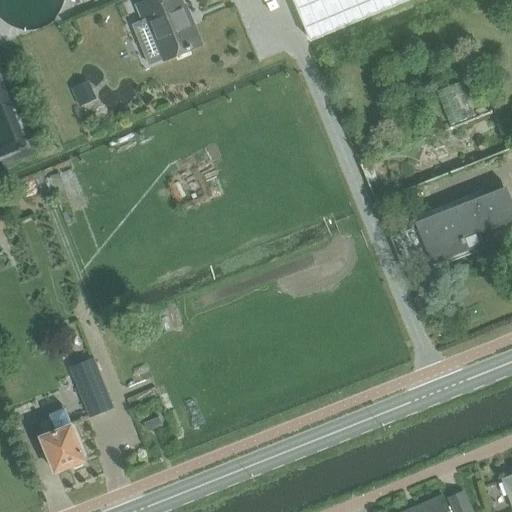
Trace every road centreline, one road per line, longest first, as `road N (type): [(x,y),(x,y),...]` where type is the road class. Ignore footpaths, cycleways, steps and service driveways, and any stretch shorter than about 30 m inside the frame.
road 1 (secondary): [(128,511),(511,359)]
road 2 (residential): [(342,511),(511,445)]
